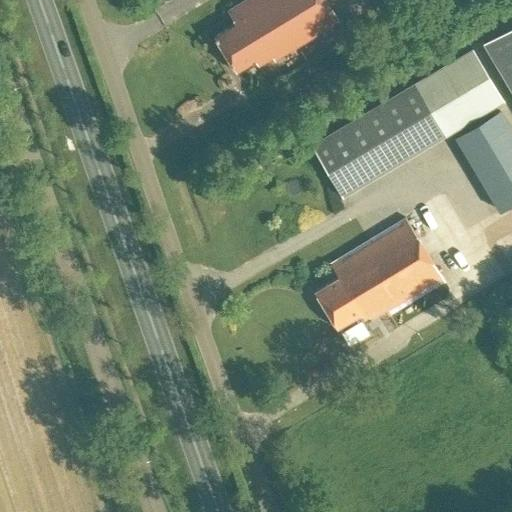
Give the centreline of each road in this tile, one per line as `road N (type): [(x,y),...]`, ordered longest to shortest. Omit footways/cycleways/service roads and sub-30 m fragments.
road 1 (unclassified): [(270,511),(86,0)]
road 2 (trunk): [(218,511),(38,0)]
road 3 (unclassified): [(156,511),(0,70)]
road 4 (unknown): [(196,311),(357,214),(389,203),(446,198),(468,209),(488,247)]
